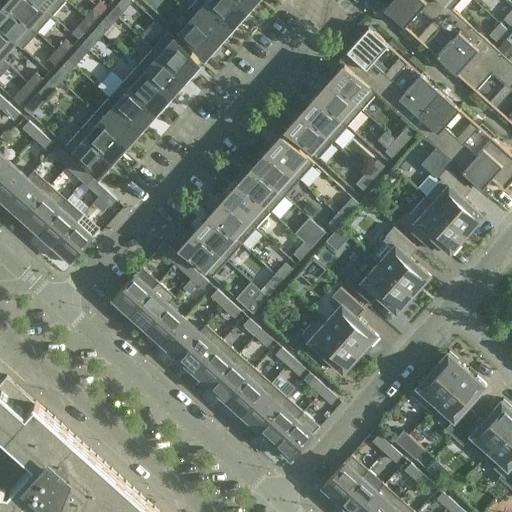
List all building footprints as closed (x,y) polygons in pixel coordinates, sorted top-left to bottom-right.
[(52,15),(34,0),(7,0),(5,3),(37,31),(52,15)] [(34,0),(52,15),(65,0),(34,0)] [(124,10),(133,0),(132,0),(120,0),(117,4),(124,10)] [(233,22),(208,0),(195,0),(187,9),(219,38),(233,22)] [(248,6),(241,0),(208,0),(233,22),(248,6)] [(392,0),(385,8),(405,25),(420,8),(433,19),(437,22),(451,7),(445,1),(443,0),(392,0)] [(37,31),(5,3),(0,8),(0,26),(16,41),(30,26),(37,32),(37,31)] [(92,22),(101,13),(94,7),(85,16),(92,22)] [(452,8),(451,7),(437,22),(433,19),(426,27),(433,33),(440,25),(453,37),(437,54),(457,72),(487,39),(452,8)] [(179,32),(204,55),(219,38),(187,9),(187,10),(194,16),(179,32)] [(84,31),(92,22),(85,16),(77,25),(84,31)] [(104,33),(113,23),(106,17),(97,27),(104,33)] [(491,32),(498,38),(507,28),(500,22),(491,32)] [(16,41),(0,26),(0,55),(2,57),(16,41)] [(339,59),(344,64),(344,63),(376,92),(390,76),(386,72),(373,61),(389,43),(369,26),(339,59)] [(95,42),(104,33),(97,27),(88,36),(95,42)] [(425,42),(433,33),(426,27),(418,36),(425,42)] [(168,31),(153,48),(185,77),(200,60),(168,31)] [(66,38),(56,48),(63,55),(73,44),(66,38)] [(511,61),(487,39),(457,72),(476,89),(492,72),(505,83),(498,91),(504,97),(511,89),(509,87),(511,82),(511,61)] [(56,63),(63,55),(56,48),(49,57),(56,63)] [(185,77),(153,48),(138,64),(171,93),(185,77)] [(75,65),(84,55),(77,49),(68,59),(75,65)] [(401,55),(393,64),(400,70),(408,61),(401,55)] [(66,74),(75,65),(68,59),(59,68),(66,74)] [(344,63),(344,64),(330,79),(362,108),(376,92),(344,63)] [(171,93),(138,64),(124,80),(156,109),(171,93)] [(392,78),(400,70),(393,64),(386,72),(390,76),(376,92),(412,124),(442,91),(421,72),(405,90),(392,78)] [(36,71),(28,81),(35,87),(43,77),(36,71)] [(362,108),(330,79),(315,96),(347,124),(362,108)] [(156,109),(124,80),(110,96),(142,125),(156,109)] [(27,96),(35,87),(28,81),(20,89),(27,96)] [(48,81),(39,91),(46,97),(55,87),(48,81)] [(37,107),(46,97),(39,91),(31,100),(37,107)] [(442,91),(412,124),(447,156),(462,140),(464,143),(471,135),(465,129),(464,129),(457,136),(444,125),(460,107),(442,91)] [(496,106),(504,97),(498,91),(490,100),(496,106)] [(142,125),(110,96),(95,112),(127,141),(142,125)] [(347,124),(315,96),(301,112),(333,140),(347,124)] [(127,141),(95,112),(81,128),(113,157),(127,141)] [(333,140),(301,112),(286,128),(318,157),(333,140)] [(31,118),(24,124),(43,143),(50,136),(31,118)] [(479,125),(473,120),(465,129),(471,135),(479,125)] [(113,157),(81,128),(66,145),(98,174),(113,157)] [(404,128),(396,138),(403,145),(411,135),(404,128)] [(314,161),(282,133),(267,150),(299,178),(314,161)] [(477,154),(464,143),(462,140),(447,156),(482,187),(492,177),(505,189),(511,180),(511,153),(493,136),(477,154)] [(394,154),(403,145),(396,138),(387,148),(394,154)] [(0,150),(0,175),(12,162),(0,150)] [(299,178),(267,150),(253,166),(284,195),(299,178)] [(375,160),(366,171),(373,177),(382,167),(375,160)] [(12,162),(0,175),(0,195),(6,201),(35,169),(34,168),(28,175),(12,162)] [(284,195),(253,166),(238,182),(270,211),(284,195)] [(471,188),(447,166),(439,175),(442,177),(426,195),(467,232),(475,223),(477,224),(485,215),(464,196),(471,188)] [(35,169),(6,201),(22,216),(51,183),(35,169)] [(365,186),(373,177),(366,171),(358,180),(365,186)] [(270,211),(238,182),(224,198),(256,227),(270,211)] [(51,183),(22,216),(38,230),(67,198),(51,183)] [(467,232),(426,195),(410,213),(407,210),(399,220),(423,241),(431,233),(452,252),(460,243),(459,241),(467,232)] [(344,219),(359,202),(352,196),(337,213),(344,219)] [(54,244),(77,219),(83,212),(67,198),(38,230),(54,244)] [(256,227),(224,198),(209,214),(241,243),(256,227)] [(77,219),(54,244),(71,260),(100,227),(83,212),(77,219)] [(336,228),(344,219),(337,213),(329,222),(336,228)] [(241,243),(209,214),(195,230),(227,259),(241,243)] [(371,253),(379,261),(413,292),(422,283),(424,284),(432,275),(410,256),(418,247),(394,226),(385,235),(387,236),(371,253)] [(227,259),(195,230),(180,247),(212,275),(227,259)] [(313,231),(304,241),(311,247),(320,237),(313,231)] [(302,256),(311,247),(304,241),(296,250),(302,256)] [(181,256),(171,247),(165,254),(175,263),(181,256)] [(191,277),(197,270),(181,256),(175,263),(191,277)] [(413,292),(379,261),(363,279),(354,270),(345,279),(370,301),(377,293),(399,312),(407,303),(405,301),(413,292)] [(284,263),(275,273),(282,279),(291,269),(284,263)] [(142,265),(113,297),(130,312),(159,280),(142,265)] [(207,278),(197,270),(191,277),(201,286),(207,278)] [(274,289),(282,279),(275,273),(267,282),(274,289)] [(159,280),(130,312),(146,327),(175,295),(159,280)] [(365,307),(340,285),(332,294),(342,303),(327,320),(319,314),(319,315),(360,352),(369,342),(370,344),(379,334),(357,315),(365,307)] [(252,298),(259,305),(268,295),(261,289),(252,298)] [(175,295),(146,327),(162,341),(185,316),(169,302),(176,295),(175,295)] [(360,352),(319,315),(303,332),(300,330),(292,339),(316,361),(324,352),(345,372),(354,362),(352,361),(360,352)] [(185,316),(162,341),(178,355),(207,323),(200,330),(185,316)] [(207,323),(178,355),(194,370),(223,338),(207,323)] [(223,338),(194,370),(211,384),(240,352),(223,338)] [(284,348),(278,355),(288,363),(294,356),(284,348)] [(412,393),(430,409),(467,368),(458,360),(459,358),(450,350),(412,393)] [(240,352),(211,384),(227,399),(256,367),(240,352)] [(304,365),(294,356),(288,363),(298,372),(304,365)] [(256,367),(227,399),(243,413),(272,381),(256,367)] [(467,368),(430,409),(431,410),(437,403),(454,418),(445,428),(454,436),(476,411),(468,404),(487,383),(478,374),(476,376),(467,368)] [(320,392),(326,385),(316,376),(310,383),(320,392)] [(272,381),(243,413),(259,427),(288,395),(272,381)] [(161,511),(36,399),(27,409),(0,384),(0,511),(161,511)] [(336,394),(326,385),(320,392),(330,401),(336,394)] [(288,395),(259,427),(275,442),(304,410),(288,395)] [(484,419),(476,411),(454,436),(463,444),(466,441),(483,457),(511,424),(511,408),(511,406),(511,405),(504,398),(484,419)] [(304,410),(275,442),(292,457),(321,425),(304,410)] [(511,424),(483,457),(501,473),(499,476),(508,484),(511,478),(511,424)] [(395,438),(416,457),(425,448),(403,428),(395,438)] [(391,443),(381,435),(375,442),(384,450),(391,443)] [(401,452),(391,443),(384,450),(394,459),(401,452)] [(352,453),(323,485),(340,500),(369,468),(352,453)] [(413,463),(407,470),(417,479),(423,472),(413,463)] [(369,468),(340,500),(353,511),(358,511),(385,482),(369,468)] [(433,481),(423,472),(417,479),(427,488),(433,481)] [(385,482),(358,511),(387,511),(401,497),(385,482)] [(449,508),(455,501),(445,492),(439,499),(449,508)] [(401,497),(387,511),(416,511),(417,511),(401,497)] [(462,511),(465,510),(455,501),(449,508),(453,511),(462,511)]
